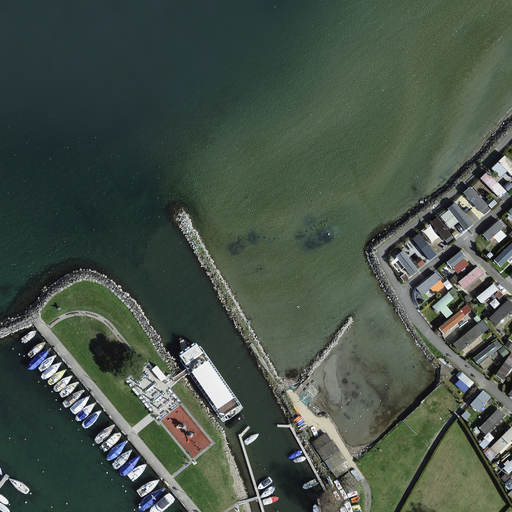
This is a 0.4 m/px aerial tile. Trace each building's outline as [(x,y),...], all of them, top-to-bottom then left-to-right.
[(511,165),(503,156),(497,162),(511,178),(511,165)] [(506,192),(486,172),(479,179),(499,199),(506,192)] [(511,187),(511,185),(508,181),(502,186),(507,192),(511,187)] [(487,206),(469,187),(462,193),(479,213),(480,212),(483,215),(489,210),(486,207),(487,206)] [(490,199),(485,203),(490,208),(495,204),(490,199)] [(473,226),(455,203),(448,208),(466,231),(473,226)] [(451,236),(436,218),(430,223),(444,242),(451,236)] [(504,227),(498,221),(482,235),(487,241),(504,227)] [(435,255),(419,234),(411,239),(428,261),(435,255)] [(511,255),(511,242),(493,261),(500,267),(511,255)] [(417,270),(402,251),(395,257),(409,275),(417,270)] [(465,257),(460,251),(445,263),(450,269),(452,268),(462,260),(465,257)] [(424,264),(419,258),(414,261),(419,268),(424,264)] [(462,260),(452,268),(457,274),(467,266),(462,260)] [(483,275),(476,267),(457,283),(464,291),(483,275)] [(440,280),(435,274),(416,289),(421,295),(440,280)] [(459,280),(454,275),(449,280),(452,284),(451,285),(452,286),(459,280)] [(447,280),(442,284),(447,290),(452,287),(447,280)] [(497,291),(492,284),(475,298),(480,304),(497,291)] [(457,294),(453,289),(447,293),(452,299),(457,294)] [(452,299),(447,293),(431,307),(437,313),(453,299),(452,299)] [(472,299),(468,294),(463,298),(467,302),(472,299)] [(511,314),(511,304),(507,300),(488,319),(495,326),(508,312),(511,315),(511,314)] [(466,305),(459,311),(464,316),(471,310),(466,305)] [(464,316),(459,311),(437,328),(443,335),(464,317),(464,316)] [(488,329),(481,320),(452,345),(459,353),(488,329)] [(468,325),(464,320),(456,326),(460,331),(468,325)] [(496,341),(492,344),(497,350),(501,346),(496,341)] [(492,344),(472,359),(477,366),(478,365),(487,357),(497,350),(492,344)] [(508,353),(502,347),(497,351),(503,358),(508,353)] [(487,357),(478,365),(483,370),(492,363),(487,357)] [(511,360),(508,358),(507,357),(494,375),(502,380),(511,365),(511,360)] [(473,383),(461,373),(457,378),(469,388),(473,383)] [(489,398),(482,391),(469,405),(476,412),(489,398)] [(457,409),(445,397),(432,410),(444,422),(457,409)] [(504,415),(497,409),(478,429),(485,435),(504,415)] [(470,415),(465,411),(461,416),(465,420),(470,415)] [(511,439),(511,428),(511,427),(489,449),(496,456),(511,439)] [(326,433),(310,444),(332,474),(348,462),(326,433)] [(489,443),(484,439),(479,445),(483,449),(489,443)] [(511,469),(511,459),(502,469),(508,474),(511,469)] [(509,478),(505,473),(500,478),(504,483),(509,478)]
